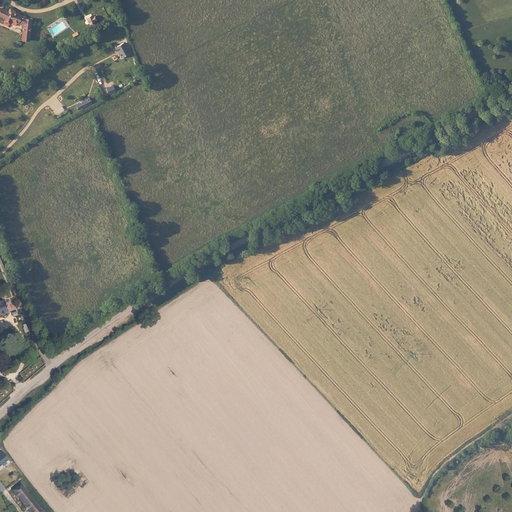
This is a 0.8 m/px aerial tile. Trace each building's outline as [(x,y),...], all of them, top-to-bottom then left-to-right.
[(0,25),(1,26),(3,22),(10,25),(10,24),(15,26),(13,41),(20,42),(22,21),(16,21),(12,19),(13,18),(6,15),(3,14),(4,12),(2,11),(0,14),(0,25)] [(83,15),(78,18),(82,25),(87,23),(86,21),(89,19),(87,16),(85,17),(83,15)] [(112,60),(123,55),(121,48),(117,50),(114,44),(106,48),(112,60)] [(97,91),(99,96),(100,96),(107,92),(105,87),(101,89),(97,91)] [(76,95),(62,103),(64,108),(80,100),(76,95)] [(44,511),(22,483),(13,491),(29,511),(44,511)]
